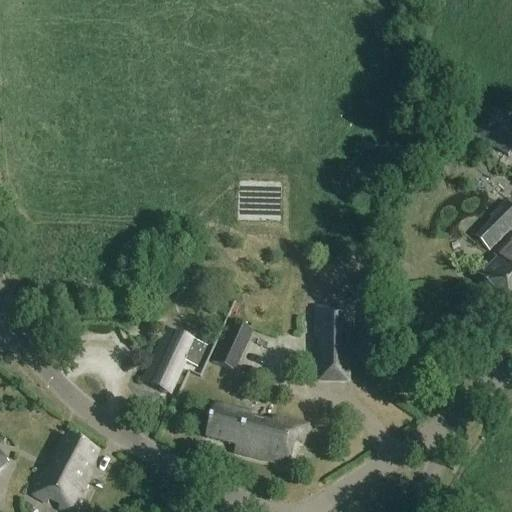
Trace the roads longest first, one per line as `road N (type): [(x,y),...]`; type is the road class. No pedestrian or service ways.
road 1 (tertiary): [(179,470),(66,394),(7,323)]
road 2 (unclassified): [(310,511),(446,421)]
